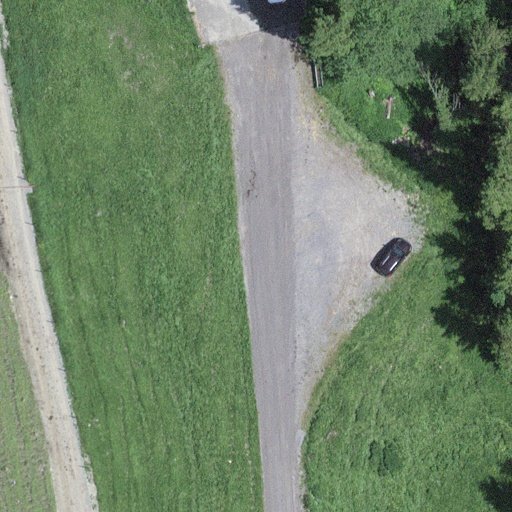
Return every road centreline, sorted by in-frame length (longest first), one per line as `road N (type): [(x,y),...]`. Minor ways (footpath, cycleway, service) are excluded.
road 1 (track): [(286,511),(276,435),(269,137),(276,0)]
road 2 (track): [(0,145),(79,511)]
